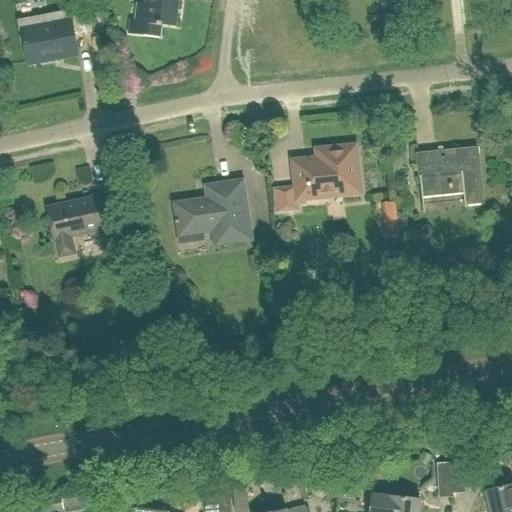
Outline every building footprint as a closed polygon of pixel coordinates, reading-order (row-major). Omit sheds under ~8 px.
[(146,0),(146,4),(138,3),(136,21),(130,20),(129,34),(161,37),(162,25),(176,26),(178,0),(146,0)] [(71,20),(24,28),(30,64),(78,56),(74,37),(86,34),(82,9),(70,12),(71,20)] [(295,187),(274,189),(276,211),(297,210),(297,200),(361,195),(357,146),(337,148),(338,157),(293,161),(295,187)] [(418,177),(420,176),(422,198),(463,194),(464,205),(485,203),(479,147),(457,149),(458,157),(438,159),(437,151),(416,153),(418,177)] [(250,217),(245,179),(205,185),(207,197),(174,202),(180,245),(205,242),(204,233),(222,230),(225,246),(248,242),(245,217),(250,217)] [(47,208),(55,241),(58,259),(77,256),(73,237),(116,228),(108,193),(93,196),(93,198),(47,208)] [(251,273),(266,271),(264,255),(248,257),(251,273)] [(143,310),(155,308),(152,295),(141,297),(143,310)] [(0,302),(0,318),(9,318),(6,301),(0,302)] [(451,471),(453,494),(466,493),(464,469),(451,470),(452,471),(451,471)] [(453,494),(451,471),(437,472),(439,498),(453,497),(453,494)] [(217,485),(217,491),(218,511),(231,511),(230,490),(229,484),(217,485)] [(204,486),(205,492),(204,492),(205,511),(218,511),(217,491),(217,485),(204,486)] [(489,511),(511,511),(511,485),(485,492),(489,511)] [(418,511),(420,500),(390,497),(391,493),(367,491),(365,507),(372,508),(371,511),(418,511)] [(38,501),(39,511),(54,511),(64,510),(61,497),(38,501)]
